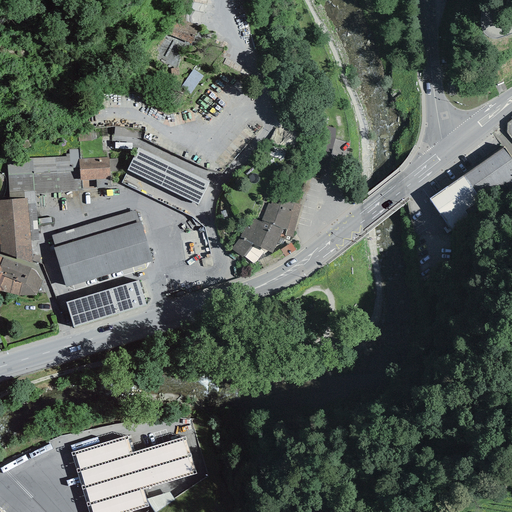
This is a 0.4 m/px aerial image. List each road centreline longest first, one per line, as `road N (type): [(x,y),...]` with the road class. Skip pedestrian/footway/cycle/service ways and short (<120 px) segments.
road 1 (tertiary): [(0,367),(275,279),(448,149)]
road 2 (unclassified): [(448,149),(434,105),(426,0)]
